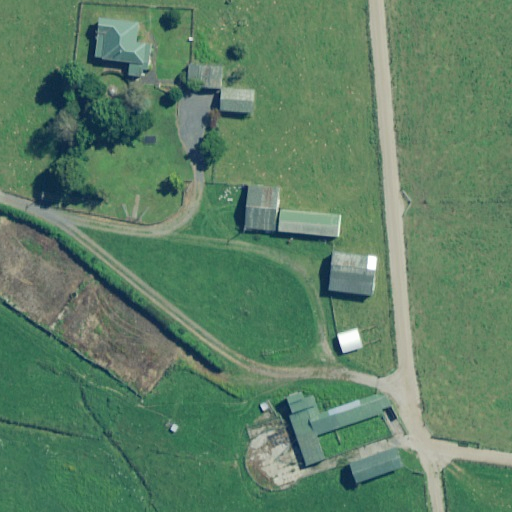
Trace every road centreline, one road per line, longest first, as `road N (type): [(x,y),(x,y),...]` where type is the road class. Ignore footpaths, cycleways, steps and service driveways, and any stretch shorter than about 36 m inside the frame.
road 1 (track): [(379,249),(43,216),(0,200)]
road 2 (track): [(379,249),(437,438),(435,511)]
road 3 (track): [(511,295),(468,267),(379,249)]
